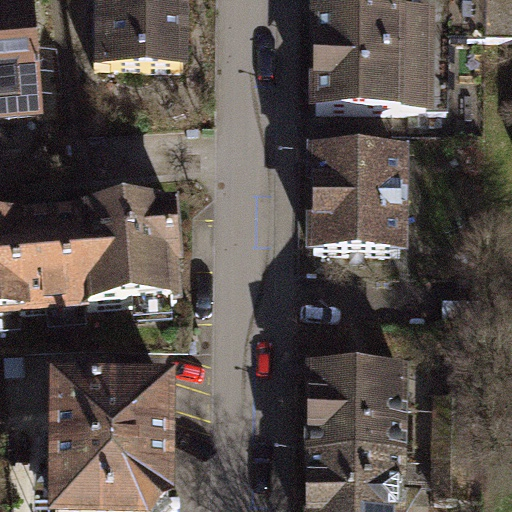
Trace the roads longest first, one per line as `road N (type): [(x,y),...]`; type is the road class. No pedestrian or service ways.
road 1 (residential): [(251,0),(244,511)]
road 2 (unknown): [(0,200),(249,173)]
